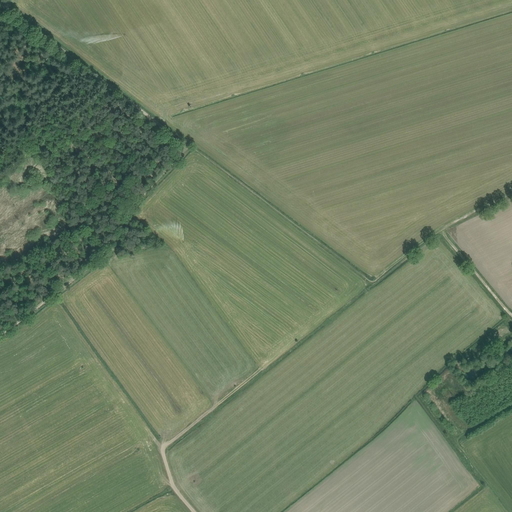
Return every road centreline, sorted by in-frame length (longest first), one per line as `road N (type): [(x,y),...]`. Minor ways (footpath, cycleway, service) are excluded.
road 1 (track): [(441,231),(370,285),(190,144)]
road 2 (track): [(0,335),(116,246),(127,215),(190,144)]
road 3 (track): [(190,144),(3,0)]
